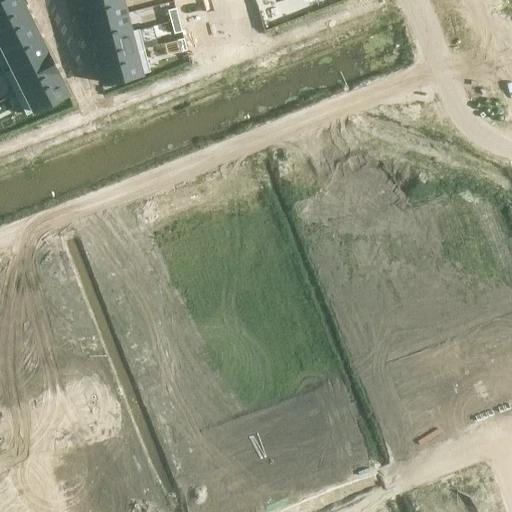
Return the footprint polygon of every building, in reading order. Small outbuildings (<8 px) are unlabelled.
[(20,0),(0,0),(0,27),(28,14),(20,0)] [(122,0),(101,0),(83,5),(88,23),(126,13),(122,0)] [(175,8),(167,10),(170,22),(178,20),(175,8)] [(126,13),(88,23),(93,42),(139,30),(138,29),(130,31),(126,13)] [(28,14),(0,27),(0,44),(3,50),(37,33),(28,14)] [(178,20),(170,22),(173,34),(181,31),(178,20)] [(139,30),(93,42),(98,61),(143,49),(139,30)] [(37,33),(3,50),(12,69),(5,72),(5,73),(47,52),(37,33)] [(183,38),(175,40),(178,52),(186,50),(183,38)] [(143,49),(98,61),(104,83),(149,71),(143,49)] [(47,52),(5,73),(15,94),(57,73),(47,52)] [(57,73),(15,94),(26,115),(68,94),(57,73)] [(66,332),(36,344),(52,385),(71,377),(63,358),(74,354),(66,332)] [(36,344),(7,355),(15,377),(25,372),(33,392),(52,385),(36,344)] [(490,361),(473,367),(492,416),(508,409),(505,401),(511,398),(511,372),(507,359),(491,365),(490,361)] [(448,370),(410,385),(419,407),(425,404),(429,414),(423,417),(431,439),(462,426),(450,394),(456,391),(448,370)] [(330,431),(301,442),(317,483),(336,476),(328,456),(338,452),(330,431)] [(301,442),(271,454),(279,475),(290,471),(298,491),(317,483),(301,442)] [(96,449),(47,468),(54,484),(62,481),(68,497),(104,483),(98,467),(102,465),(96,449)] [(222,458),(185,473),(193,495),(199,492),(203,502),(197,505),(199,511),(235,511),(224,482),(231,479),(222,458)] [(472,474),(453,482),(464,511),(496,511),(498,511),(490,490),(479,494),(472,474)] [(441,509),(433,511),(464,511),(453,482),(434,489),(441,509)] [(73,511),(120,511),(114,497),(110,498),(104,483),(68,497),(73,511)]
